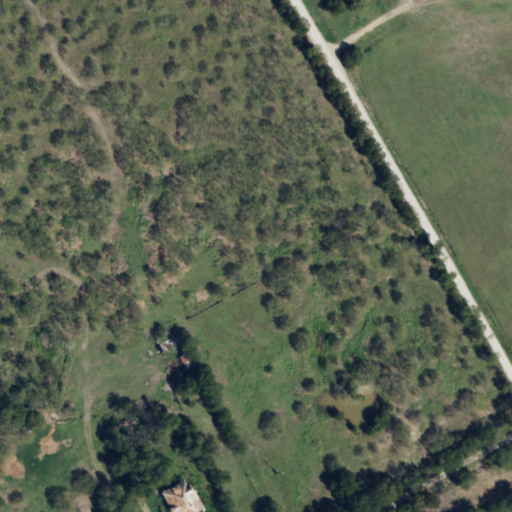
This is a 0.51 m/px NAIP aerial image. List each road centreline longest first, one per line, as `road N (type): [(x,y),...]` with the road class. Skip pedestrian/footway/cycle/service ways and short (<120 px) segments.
road 1 (residential): [(511,367),(296,0)]
road 2 (residential): [(143,502),(150,511),(511,430)]
